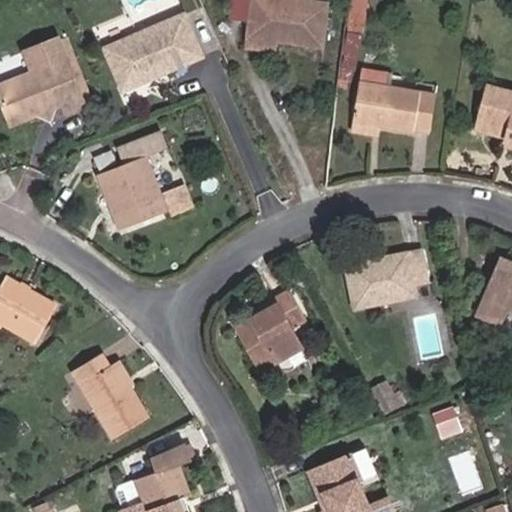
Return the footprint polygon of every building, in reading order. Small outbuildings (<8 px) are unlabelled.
[(260,45),(261,37),(274,38),(323,44),(328,1),(321,0),(253,0),(250,36),(249,44),(260,45)] [(365,0),(350,0),(349,10),(365,11),(365,0)] [(145,75),(153,71),(155,75),(204,53),(185,10),(105,46),(124,89),(147,79),(145,75)] [(0,84),(0,91),(11,122),(38,112),(54,106),(65,102),(68,110),(85,104),(68,55),(61,37),(26,49),(31,63),(32,65),(34,64),(37,71),(34,72),(0,84)] [(260,45),(273,46),(274,38),(261,37),(260,45)] [(387,70),(364,67),(362,83),(384,86),(387,70)] [(362,83),(357,82),(352,121),(378,125),(407,129),(407,125),(428,128),(433,93),(384,86),(362,83)] [(499,140),(511,144),(511,96),(484,87),(470,127),(500,137),(499,140)] [(49,116),(52,111),(54,106),(38,112),(44,114),(49,116)] [(377,134),(378,125),(352,121),(351,130),(377,134)] [(126,160),(99,171),(121,226),(166,209),(145,154),(169,145),(164,130),(120,147),(126,160)] [(511,144),(499,140),(497,147),(511,151),(511,144)] [(429,279),(423,249),(346,264),(355,306),(418,294),(416,282),(429,279)] [(511,312),(511,259),(502,255),(477,315),(502,326),(508,311),(511,312)] [(0,317),(33,335),(52,301),(0,273),(0,317)] [(273,296),(276,301),(251,315),(236,323),(259,365),(299,343),(289,325),(303,317),(287,289),(273,296)] [(273,296),(248,310),(251,315),(276,301),(273,296)] [(101,352),(72,369),(110,436),(145,416),(115,362),(109,366),(101,352)] [(379,402),(384,413),(405,404),(400,393),(379,402)] [(117,482),(115,487),(123,511),(181,511),(176,495),(183,492),(188,490),(177,461),(191,456),(185,439),(150,458),(154,469),(117,482)] [(376,472),(366,449),(354,453),(364,477),(376,472)] [(364,477),(354,453),(320,466),(330,490),(326,491),(334,511),(396,511),(391,498),(370,506),(361,484),(359,479),(364,477)] [(328,510),(324,511),(323,511),(334,511),(326,491),(330,490),(320,466),(312,469),(328,510)] [(181,511),(190,511),(183,492),(176,495),(181,511)] [(36,511),(53,511),(48,500),(34,508),(36,511)]
